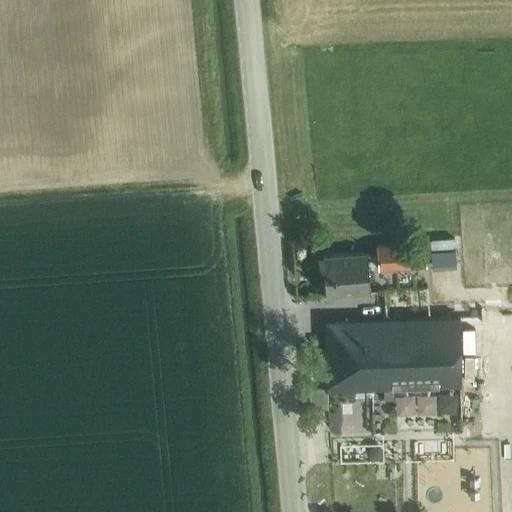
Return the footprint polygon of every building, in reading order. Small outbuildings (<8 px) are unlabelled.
[(377,248),(379,268),(427,264),(426,244),(377,248)] [(449,250),(433,250),(433,264),(449,265),(449,250)] [(324,255),(327,295),(371,292),(368,251),(324,255)] [(460,316),(327,321),(330,391),(461,386),(461,377),(500,375),(499,352),(506,351),(505,320),(479,321),(460,322),(460,316)] [(328,388),(310,388),(310,408),(328,408),(328,388)]
